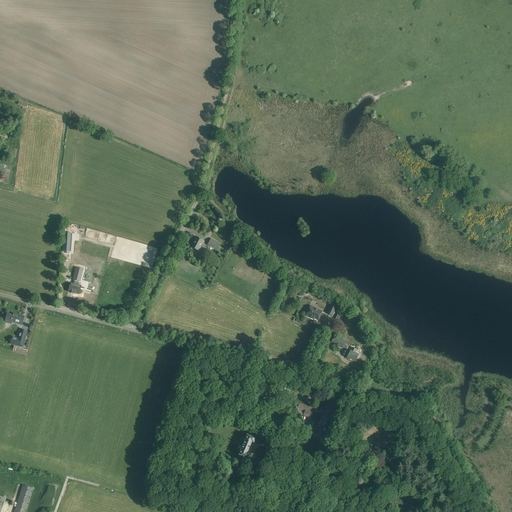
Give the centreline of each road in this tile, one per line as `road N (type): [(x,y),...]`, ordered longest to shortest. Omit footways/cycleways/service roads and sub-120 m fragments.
road 1 (unclassified): [(0,294),(354,388)]
road 2 (track): [(130,330),(198,188),(226,91),(234,0)]
road 3 (track): [(480,511),(416,408),(354,388)]
road 4 (unclassified): [(303,511),(354,388)]
